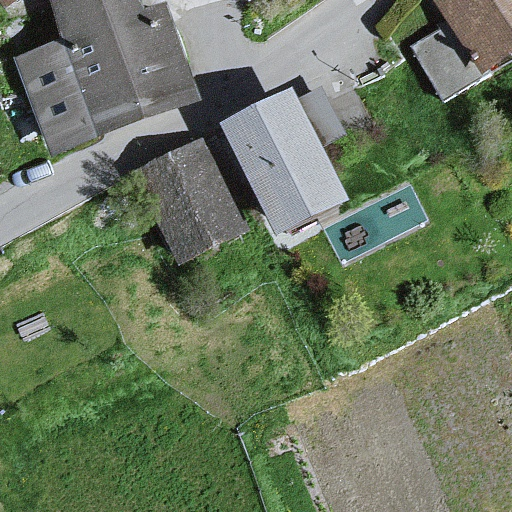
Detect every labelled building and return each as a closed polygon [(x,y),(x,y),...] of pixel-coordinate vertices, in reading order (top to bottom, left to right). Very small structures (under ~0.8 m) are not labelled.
[(144,0),(140,1),(139,0),(63,0),(58,2),(71,44),(22,60),(49,143),(201,94),(171,0),(144,0)] [(511,0),(453,0),(509,81),(511,79),(511,0)] [(461,22),(423,44),(457,104),(495,82),(461,22)] [(291,80),(216,117),(274,231),(349,193),(291,80)] [(200,134),(130,166),(177,270),(247,239),(200,134)]
